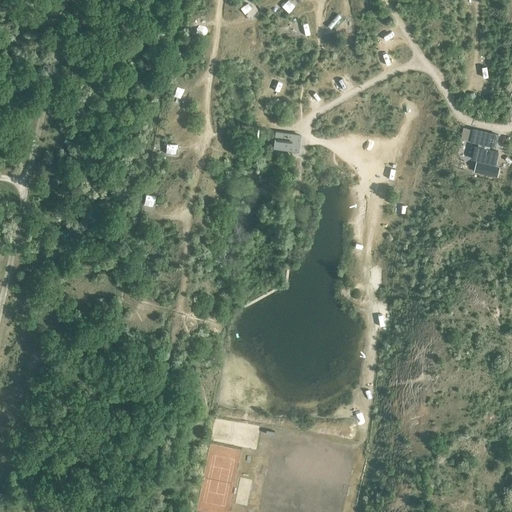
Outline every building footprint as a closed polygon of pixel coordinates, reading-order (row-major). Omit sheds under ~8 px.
[(301,0),(284,0),(281,1),(284,10),(302,4),(301,0)] [(328,26),(334,31),(344,19),(337,13),(328,26)] [(308,23),(299,25),(302,34),(310,32),(308,23)] [(181,97),(184,87),(177,85),(174,95),(181,97)] [(470,141),(496,147),(499,134),(473,127),(470,141)] [(273,148),(299,151),(300,134),(289,132),(275,130),(273,148)] [(167,143),(166,152),(176,153),(176,143),(167,143)] [(474,170),(491,174),(493,163),(496,164),(499,150),(475,145),(472,158),(476,159),(474,170)] [(145,203),(155,204),(156,195),(146,193),(145,203)] [(398,203),(396,211),(404,213),(406,205),(398,203)]
